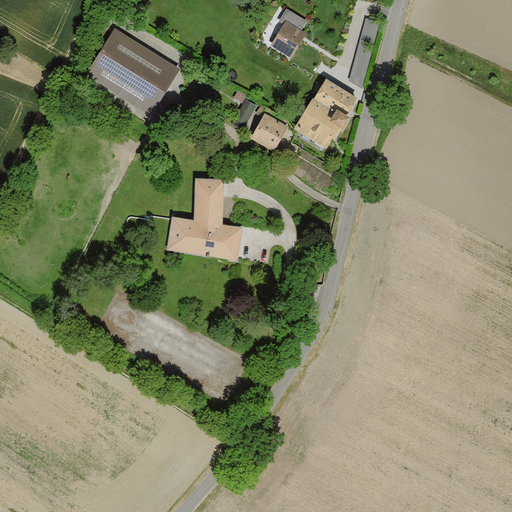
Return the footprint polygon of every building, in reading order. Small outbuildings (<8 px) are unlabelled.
[(286,9),(278,22),(284,26),(271,47),(291,59),(306,34),(302,32),(308,22),(286,9)] [(382,16),(372,13),(370,19),(367,18),(350,80),(363,88),(382,16)] [(116,29),(89,73),(152,112),(179,68),(116,29)] [(360,99),(327,80),(296,131),(329,151),(360,99)] [(258,108),(245,101),(232,127),(244,133),(258,108)] [(289,130),(265,117),(253,139),(276,153),(289,130)] [(197,222),(175,219),(170,248),(237,259),(242,228),(222,227),(224,181),(199,180),(197,222)]
